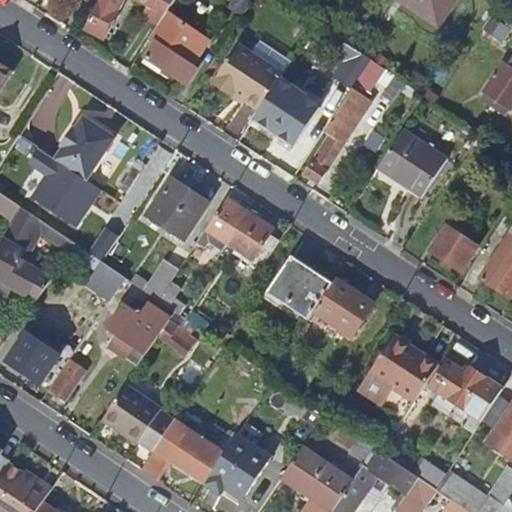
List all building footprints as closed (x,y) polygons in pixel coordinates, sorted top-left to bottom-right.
[(99,0),(85,28),(105,37),(124,0),(144,0),(152,4),(148,11),(163,18),(170,8),(175,0),(99,0)] [(233,0),(230,7),(243,16),(253,0),(233,0)] [(401,0),(439,25),(456,0),(401,0)] [(161,36),(146,58),(186,85),(197,68),(190,63),(209,34),(170,8),(163,18),(154,31),(161,36)] [(511,13),(508,11),(500,23),(509,30),(511,25),(511,13)] [(491,18),(482,31),(500,43),(509,30),(500,23),(491,18)] [(154,31),(139,53),(146,58),(161,36),(154,31)] [(261,110),(279,82),(284,75),(292,63),(258,40),(250,53),(239,46),(213,85),(233,98),(235,94),(261,110)] [(374,63),(361,81),(369,87),(373,81),(378,85),(387,72),(374,63)] [(0,92),(13,73),(0,64),(0,92)] [(504,64),(486,93),(509,108),(511,103),(511,69),(509,67),(504,64)] [(261,110),(256,118),(293,143),(317,108),(279,82),(261,110)] [(352,89),(324,131),(331,136),(305,175),(318,183),(372,103),(352,89)] [(87,182),(115,140),(84,119),(76,132),(73,130),(61,148),(64,149),(56,162),(87,182)] [(402,132),(379,169),(421,198),(445,161),(402,132)] [(480,133),(467,153),(478,160),(491,141),(480,133)] [(19,137),(0,166),(0,191),(3,193),(34,147),(19,137)] [(56,162),(38,150),(28,165),(49,179),(34,201),(76,229),(101,191),(87,182),(56,162)] [(147,216),(184,241),(209,204),(172,179),(147,216)] [(0,211),(12,220),(19,208),(0,195),(0,211)] [(227,200),(207,230),(215,235),(264,267),(278,246),(268,239),(273,231),(227,200)] [(12,220),(0,243),(0,283),(23,299),(39,276),(18,262),(35,230),(69,253),(74,246),(19,208),(12,220)] [(430,251),(462,271),(478,246),(447,226),(430,251)] [(106,230),(89,255),(93,258),(101,263),(118,238),(106,230)] [(207,230),(198,244),(206,249),(215,235),(207,230)] [(511,232),(482,278),(497,288),(511,264),(511,232)] [(69,253),(88,266),(93,258),(89,255),(74,246),(69,253)] [(272,290),(292,303),(288,308),(309,322),(315,313),(330,289),(319,282),(322,278),(293,258),(272,290)] [(167,259),(144,293),(158,302),(172,283),(181,269),(167,259)] [(511,264),(497,288),(511,297),(511,296),(511,264)] [(97,272),(119,287),(125,279),(102,265),(97,272)] [(315,313),(352,338),(373,306),(335,282),(330,289),(315,313)] [(172,283),(158,302),(167,308),(180,289),(172,283)] [(122,305),(105,330),(118,339),(111,350),(137,369),(140,365),(158,337),(169,321),(149,307),(141,318),(122,305)] [(189,323),(216,341),(222,332),(216,328),(217,326),(196,312),(189,323)] [(169,321),(158,337),(177,351),(173,357),(182,363),(196,342),(175,328),(178,324),(174,322),(177,318),(173,315),(169,321)] [(16,325),(0,350),(0,355),(6,360),(27,330),(28,331),(31,327),(23,322),(21,326),(16,325)] [(6,360),(41,385),(62,354),(52,347),(55,343),(43,334),(40,339),(28,331),(27,330),(6,360)] [(368,375),(414,406),(439,367),(393,338),(368,375)] [(72,363),(53,392),(64,399),(84,370),(72,363)] [(431,388),(482,421),(503,390),(471,370),(467,375),(448,363),(431,388)] [(246,376),(239,386),(262,402),(275,382),(271,379),(262,373),(259,377),(264,380),(260,385),(246,376)] [(126,387),(103,421),(139,445),(162,410),(126,387)] [(511,405),(487,444),(511,460),(511,405)] [(177,420),(162,410),(139,445),(153,455),(156,450),(166,436),(177,420)] [(227,453),(177,419),(177,420),(166,436),(156,450),(153,455),(142,471),(154,480),(169,458),(206,484),(227,453)] [(227,498),(231,493),(244,501),(245,500),(272,458),(239,436),(227,453),(206,484),(205,485),(226,500),(227,498)] [(387,457),(418,478),(437,490),(446,476),(426,463),(423,468),(413,462),(416,457),(397,444),(387,457)] [(283,478),(311,498),(301,511),(302,511),(332,511),(353,482),(303,448),(283,478)] [(353,482),(332,511),(353,511),(378,477),(406,495),(418,478),(387,457),(385,461),(375,455),(366,468),(364,467),(353,482)] [(0,476),(8,464),(10,462),(0,456),(0,476)] [(0,476),(0,511),(36,511),(41,505),(52,489),(38,480),(36,483),(8,464),(0,476)] [(511,471),(508,469),(490,495),(493,497),(490,500),(503,508),(511,493),(511,471)] [(451,501),(467,511),(500,511),(503,508),(490,500),(453,476),(441,494),(451,501)] [(418,478),(406,495),(393,511),(409,511),(419,499),(438,511),(439,509),(444,511),(451,501),(441,494),(437,490),(418,478)]
